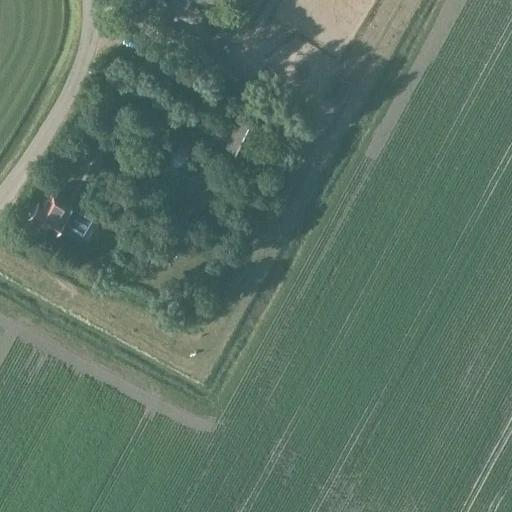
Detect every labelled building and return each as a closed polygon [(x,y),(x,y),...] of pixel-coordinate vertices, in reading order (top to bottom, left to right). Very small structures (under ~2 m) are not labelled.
[(143,0),(134,19),(135,20),(133,23),(141,26),(138,32),(189,57),(199,36),(181,27),(179,31),(163,23),(173,3),(167,0),(153,0),(152,4),(144,0),(143,0)] [(191,0),(188,4),(201,14),(212,0),(191,0)] [(243,155),(257,126),(239,117),(225,146),(243,155)] [(52,234),(56,226),(77,239),(92,215),(49,188),(40,204),(36,202),(26,218),(52,234)] [(152,219),(138,219),(138,228),(152,228),(152,219)]
